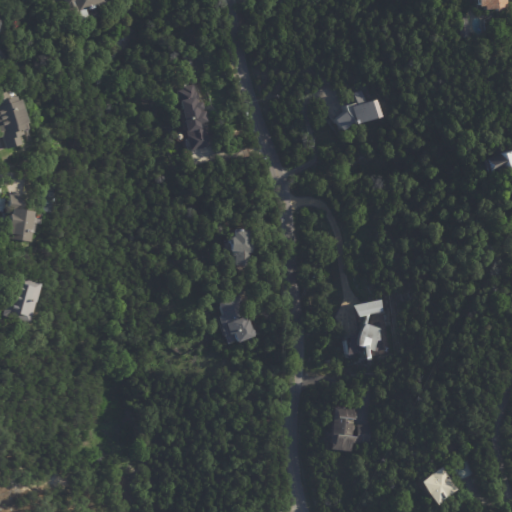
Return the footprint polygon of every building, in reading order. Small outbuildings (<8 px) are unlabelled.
[(79,10),(72,13),(69,4),(63,6),(61,0),(100,0),(102,4),(97,6),(97,4),(79,10)] [(501,0),(503,7),(480,10),(478,0),(501,0)] [(71,12),(72,14),(62,18),(59,10),(69,6),(71,12)] [(198,109),(194,110),(194,112),(199,111),(202,123),(203,122),(205,131),(203,131),(203,132),(204,132),(207,146),(185,151),(181,132),(179,132),(170,92),(178,90),(178,87),(190,85),(191,92),(193,92),(195,102),(196,102),(198,109)] [(3,91),(5,96),(6,96),(7,101),(12,99),(23,129),(19,131),(20,134),(16,135),(19,144),(5,149),(1,136),(0,136),(0,90),(2,90),(3,91)] [(367,120),(347,125),(338,131),(330,121),(342,112),(341,106),(353,104),(353,105),(376,100),(380,117),(367,120)] [(511,165),(485,175),(481,161),(511,149),(511,165)] [(11,199),(30,202),(29,212),(32,213),(31,214),(40,215),(39,224),(35,224),(34,234),(30,233),(29,243),(11,240),(11,235),(5,235),(6,226),(5,226),(6,215),(9,215),(10,209),(7,209),(8,199),(11,199)] [(246,267),(231,266),(231,257),(228,257),(228,253),(225,253),(225,251),(220,251),(221,245),(223,245),(223,240),(226,240),(226,238),(229,238),(229,231),(247,231),(247,244),(248,244),(248,267),(246,267)] [(38,285),(28,324),(3,317),(14,278),(38,285)] [(492,290),(502,294),(498,304),(488,300),(492,290)] [(241,307),(251,335),(250,338),(232,344),(228,335),(219,338),(216,328),(217,328),(214,318),(218,316),(214,304),(237,295),(241,307)] [(381,299),(383,311),(366,314),(363,324),(379,328),(378,332),(379,340),(375,340),(373,347),(377,348),(376,351),(372,350),(371,351),(364,350),(365,356),(369,355),(370,360),(365,361),(364,359),(360,360),(359,352),(342,356),(348,335),(354,334),(357,329),(360,324),(359,324),(362,315),(353,317),(345,306),(380,299),(381,299)] [(351,412),(351,419),(369,420),(367,446),(347,444),(347,454),(323,452),(326,409),(351,411),(351,412)] [(472,475),(457,482),(450,467),(467,459),(474,474),(472,475)] [(430,509),(415,486),(440,469),(455,492),(430,509)]
